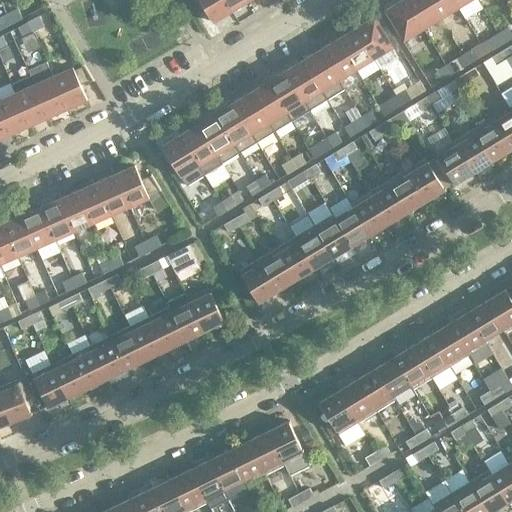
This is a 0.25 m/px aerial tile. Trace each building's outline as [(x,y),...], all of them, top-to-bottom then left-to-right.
[(231,10),(224,0),(195,0),(195,1),(197,4),(200,6),(203,6),(213,22),(214,21),(231,10)] [(248,0),(224,0),(231,10),(248,0)] [(423,28),(405,0),(401,0),(386,10),(386,11),(387,10),(405,39),(423,28)] [(440,17),(429,0),(405,0),(423,28),(440,17)] [(458,7),(453,0),(429,0),(440,17),(458,7)] [(16,8),(6,14),(11,23),(21,18),(16,8)] [(0,28),(11,23),(6,14),(0,16),(0,28)] [(38,16),(28,22),(33,32),(43,26),(38,16)] [(374,17),(355,28),(373,58),(392,47),(374,18),(375,18),(374,17)] [(33,32),(28,22),(17,28),(22,38),(33,32)] [(511,35),(507,27),(498,33),(503,42),(511,37),(511,35)] [(373,58),(355,28),(338,39),(356,69),(373,58)] [(503,42),(498,33),(488,39),(494,48),(503,42)] [(356,69),(338,39),(320,50),(338,79),(356,69)] [(511,54),(511,46),(511,45),(501,51),(505,59),(511,54)] [(472,49),(463,54),(469,64),(478,58),(472,49)] [(344,89),(338,79),(320,50),(303,60),(327,99),(344,89)] [(505,59),(501,51),(491,57),(495,65),(505,59)] [(469,64),(463,54),(453,60),(459,69),(469,64)] [(327,99),(303,60),(285,71),(309,110),(327,99)] [(93,79),(85,65),(74,70),(73,67),(53,76),(67,108),(86,100),(87,99),(80,85),(93,79)] [(436,71),(441,80),(451,74),(445,65),(436,71)] [(479,75),(474,67),(464,73),(469,81),(479,75)] [(309,110),(285,71),(268,82),(292,121),(309,110)] [(469,81),(464,73),(454,80),(458,87),(469,81)] [(12,84),(16,93),(30,124),(48,116),(34,84),(30,75),(12,84)] [(67,108),(53,76),(34,84),(48,116),(67,108)] [(292,121),(268,82),(250,92),(274,132),(292,121)] [(405,89),(396,95),(401,104),(411,99),(405,89)] [(442,97),(437,90),(427,96),(432,103),(442,97)] [(274,132),(250,92),(233,103),(257,142),(274,132)] [(30,124),(16,93),(0,99),(0,107),(11,133),(30,124)] [(401,104),(396,95),(386,101),(392,110),(401,104)] [(432,103),(427,96),(417,102),(421,110),(432,103)] [(257,142),(233,103),(215,114),(239,153),(257,142)] [(0,137),(11,133),(0,107),(0,137)] [(370,111),(361,116),(367,126),(376,120),(370,111)] [(511,111),(494,121),(493,122),(510,150),(511,148),(511,111)] [(239,153),(215,114),(198,124),(216,154),(222,163),(239,153)] [(367,126),(361,116),(352,122),(357,131),(367,126)] [(491,117),(472,129),(492,161),(510,150),(493,122),(494,121),(491,117)] [(394,126),(389,119),(379,125),(384,133),(391,128),(394,126)] [(216,154),(198,124),(180,135),(198,164),(216,154)] [(384,133),(379,125),(369,131),(373,139),(384,133)] [(391,128),(384,133),(387,138),(394,134),(391,128)] [(492,161),(472,129),(454,140),(473,172),(492,161)] [(336,132),(326,137),(332,147),(341,141),(336,132)] [(365,134),(361,136),(368,148),(373,146),(365,134)] [(205,175),(198,164),(180,135),(163,145),(162,146),(186,186),(205,175)] [(332,147),(326,137),(317,143),(322,152),(332,147)] [(473,172),(454,140),(435,152),(437,156),(436,156),(437,158),(438,157),(453,183),(453,184),(473,172)] [(357,149),(352,141),(342,148),(347,155),(357,149)] [(347,155),(342,148),(332,154),(336,161),(347,155)] [(300,153),(291,159),(296,168),(306,162),(300,153)] [(425,157),(406,169),(425,201),(445,189),(444,188),(428,163),(429,162),(428,161),(427,162),(425,157)] [(296,168),(291,159),(281,165),(287,174),(296,168)] [(320,171),(315,164),(305,170),(310,178),(320,171)] [(134,166),(115,174),(129,206),(148,197),(148,198),(149,197),(148,195),(160,189),(152,175),(141,180),(135,165),(133,165),(134,166)] [(425,201),(406,169),(387,180),(407,212),(425,201)] [(310,178),(305,170),(295,176),(300,184),(310,178)] [(129,206),(115,174),(97,182),(111,214),(129,206)] [(265,174),(256,180),(262,189),(271,184),(265,174)] [(262,189),(256,180),(246,186),(252,195),(262,189)] [(407,212),(387,180),(369,191),(388,223),(407,212)] [(111,214),(97,182),(78,190),(92,222),(111,214)] [(283,194),(279,186),(268,192),(273,200),(283,194)] [(92,222),(78,190),(59,199),(73,230),(92,222)] [(388,223),(369,191),(350,203),(352,207),(353,207),(370,234),(388,223)] [(273,200),(268,192),(258,199),(263,206),(273,200)] [(231,195),(221,201),(227,210),(236,205),(231,195)] [(73,230),(59,199),(41,207),(55,239),(73,230)] [(227,210),(221,201),(212,207),(217,216),(227,210)] [(55,239),(41,207),(22,215),(36,247),(55,239)] [(352,207),(335,217),(334,218),(351,246),(370,234),(353,207),(352,207)] [(249,220),(244,212),(234,218),(238,226),(249,220)] [(333,213),(313,225),(333,257),(351,246),(334,218),(335,217),(333,213)] [(36,247),(22,215),(3,224),(17,255),(36,247)] [(238,226),(234,218),(223,224),(228,232),(238,226)] [(0,262),(17,255),(3,224),(0,225),(0,262)] [(333,257),(313,225),(295,236),(314,268),(333,257)] [(155,235),(145,241),(150,251),(160,245),(155,235)] [(314,268),(295,236),(276,247),(296,279),(314,268)] [(150,251),(145,241),(134,246),(139,256),(150,251)] [(190,244),(167,255),(176,273),(199,262),(190,244)] [(296,279),(276,247),(258,259),(277,290),(296,279)] [(118,254),(108,259),(113,269),(123,264),(118,254)] [(113,269),(108,259),(98,264),(103,274),(113,269)] [(277,290),(258,259),(239,270),(241,274),(241,275),(241,276),(242,275),(258,301),(257,301),(257,303),(277,290)] [(162,268),(158,260),(148,265),(152,273),(162,268)] [(152,273),(148,265),(137,270),(141,278),(152,273)] [(82,272),(72,277),(76,287),(86,282),(82,272)] [(121,282),(117,274),(106,279),(110,287),(121,282)] [(76,287),(72,277),(62,282),(66,292),(76,287)] [(110,287),(106,279),(96,284),(99,292),(110,287)] [(208,287),(187,298),(189,302),(190,302),(204,331),(225,320),(224,319),(223,320),(210,293),(211,292),(211,291),(210,292),(208,287)] [(506,289),(486,301),(503,328),(502,329),(505,333),(511,328),(511,300),(506,290),(506,289)] [(45,290),(35,294),(39,304),(49,300),(45,290)] [(82,301),(79,293),(68,298),(72,306),(82,301)] [(167,302),(169,306),(171,311),(170,311),(185,340),(204,331),(190,302),(189,302),(187,298),(185,293),(167,302)] [(39,304),(35,294),(25,299),(29,309),(39,304)] [(72,306),(68,298),(57,303),(61,311),(72,306)] [(503,328),(486,301),(467,312),(484,340),(485,339),(502,329),(503,328)] [(171,311),(169,306),(149,316),(165,350),(185,340),(170,311),(171,311)] [(8,307),(0,309),(0,317),(2,321),(12,317),(8,307)] [(43,319),(40,311),(29,316),(32,324),(43,319)] [(484,340),(467,312),(449,323),(468,355),(487,343),(485,339),(484,340)] [(32,324),(29,316),(18,321),(22,329),(32,324)] [(165,350),(149,316),(129,326),(146,359),(165,350)] [(468,355),(449,323),(430,334),(450,366),(468,355)] [(146,359),(129,326),(110,335),(126,369),(146,359)] [(450,366),(430,334),(412,346),(431,377),(450,366)] [(126,369),(110,335),(91,345),(107,378),(126,369)] [(107,378),(91,345),(71,354),(88,388),(107,378)] [(431,377),(412,346),(394,357),(410,385),(412,389),(431,377)] [(88,388),(71,354),(52,364),(68,397),(88,388)] [(410,385),(394,357),(375,368),(392,396),(393,395),(410,385)] [(68,397),(52,364),(32,374),(34,378),(33,378),(33,379),(34,379),(47,406),(47,407),(68,397)] [(392,396),(375,368),(357,379),(376,411),(395,399),(393,395),(392,396)] [(17,379),(0,385),(0,396),(10,422),(32,413),(31,412),(30,413),(19,385),(20,384),(20,383),(19,384),(17,379)] [(376,411),(357,379),(338,391),(358,422),(376,411)] [(500,384),(490,390),(494,398),(505,392),(500,384)] [(494,398),(490,390),(480,397),(484,404),(494,398)] [(358,422),(338,391),(318,403),(319,404),(320,403),(335,429),(334,429),(335,430),(336,430),(338,434),(358,422)] [(0,425),(10,422),(0,396),(0,425)] [(511,404),(511,403),(508,397),(498,403),(502,411),(511,404)] [(502,411),(498,403),(487,409),(492,417),(502,411)] [(463,407),(453,413),(458,420),(468,414),(463,407)] [(458,420),(453,413),(443,419),(447,427),(458,420)] [(476,427),(471,419),(461,426),(465,433),(476,427)] [(289,421),(268,431),(284,464),(304,454),(302,450),(303,450),(303,448),(302,449),(289,422),(290,422),(289,421)] [(465,433),(461,426),(450,432),(455,440),(465,433)] [(426,429),(415,435),(420,443),(430,436),(426,429)] [(284,464),(268,431),(249,440),(265,474),(284,464)] [(420,443),(415,435),(405,441),(410,449),(420,443)] [(265,474),(249,440),(229,450),(243,479),(245,484),(246,483),(265,474)] [(438,449),(434,441),(423,447),(428,455),(438,449)] [(385,446),(375,452),(380,459),(390,453),(385,446)] [(428,455),(423,447),(413,454),(418,461),(428,455)] [(243,479),(229,450),(210,459),(229,499),(249,490),(246,483),(245,484),(243,479)] [(380,459),(375,452),(365,458),(369,466),(380,459)] [(229,499),(210,459),(190,469),(205,498),(207,502),(210,509),(229,499)] [(508,463),(491,474),(490,474),(507,502),(511,498),(511,468),(509,463),(508,463)] [(404,476),(400,468),(389,474),(394,482),(404,476)] [(205,498),(190,469),(171,478),(187,511),(207,502),(205,498)] [(488,469),(469,481),(487,511),(489,511),(507,502),(490,474),(491,474),(488,469)] [(394,482),(389,474),(379,480),(383,488),(394,482)] [(186,511),(187,511),(171,478),(152,488),(163,511),(186,511)] [(487,511),(469,481),(451,492),(462,511),(487,511)] [(163,511),(152,488),(132,497),(139,511),(163,511)] [(309,488),(299,493),(303,501),(313,496),(309,488)] [(462,511),(451,492),(432,504),(434,508),(435,508),(437,511),(462,511)] [(303,501),(299,493),(288,499),(292,507),(303,501)] [(139,511),(132,497),(113,507),(115,511),(139,511)]
